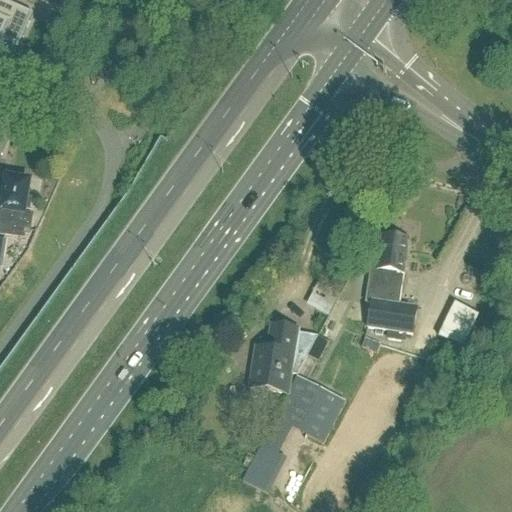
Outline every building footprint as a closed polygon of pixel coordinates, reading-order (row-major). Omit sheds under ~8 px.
[(54,0),(51,9),(77,20),(85,0),(54,0)] [(0,53),(3,45),(18,52),(33,17),(1,3),(0,2),(0,53)] [(48,43),(63,49),(72,29),(57,22),(48,43)] [(29,234),(31,218),(27,217),(30,202),(26,201),(29,185),(5,181),(0,214),(0,238),(23,242),(24,233),(29,234)] [(413,338),(417,311),(399,309),(409,243),(406,243),(406,241),(394,239),(394,241),(382,239),(380,255),(366,252),(363,271),(371,272),(366,306),(372,307),(368,332),(390,335),(389,343),(401,345),(402,337),(413,338)] [(481,351),(494,317),(446,299),(433,333),(481,351)] [(298,379),(318,340),(297,336),(298,333),(272,329),(269,353),(257,351),(250,392),(251,392),(251,393),(252,393),(251,399),(254,403),(263,405),(268,402),(269,395),(285,398),(288,378),(298,379)] [(324,448),(346,405),(296,379),(290,393),(269,435),(262,450),(278,458),(284,446),(284,447),(292,432),(324,448)]
